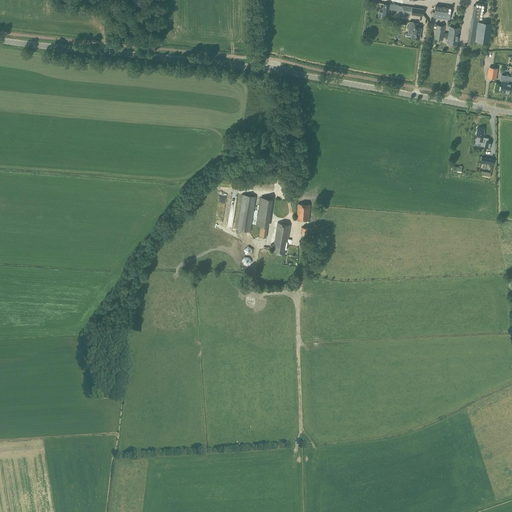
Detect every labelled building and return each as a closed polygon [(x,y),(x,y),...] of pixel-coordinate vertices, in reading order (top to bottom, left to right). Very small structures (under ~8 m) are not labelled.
[(406,19),(407,14),(411,14),(411,15),(423,16),(424,9),(412,7),(401,5),(401,6),(400,11),(400,18),(406,19)] [(444,7),(440,6),(435,6),(434,18),(449,20),(451,8),(444,7)] [(473,6),(472,17),(471,17),(468,44),(475,45),(475,41),(483,42),(486,26),(478,25),(478,21),(481,21),(481,19),(478,18),(480,7),(473,6)] [(493,23),(481,21),(478,21),(478,25),(486,26),(483,42),(490,43),(493,23)] [(412,34),(411,39),(419,40),(421,28),(417,27),(418,23),(413,22),(412,34)] [(436,25),(434,39),(443,40),(445,26),(436,25)] [(449,27),(447,43),(457,45),(460,28),(449,27)] [(489,67),(488,73),(487,78),(496,79),(498,68),(489,67)] [(499,90),(499,91),(511,92),(511,80),(501,78),(500,86),(499,86),(498,89),(499,90)] [(484,129),(478,128),(477,135),(480,136),(479,142),(483,143),(483,142),(485,142),(485,140),(486,140),(486,139),(483,138),(484,133),(484,129)] [(250,232),(256,197),(242,194),(237,230),(250,232)] [(273,199),(260,197),(256,225),(268,227),(273,199)] [(297,220),(309,221),(310,204),(298,204),(297,220)] [(285,254),(291,225),(278,223),(273,252),(285,254)] [(261,227),(259,236),(266,238),(268,228),(261,227)] [(312,235),(313,228),(302,227),(301,234),(312,235)] [(246,255),(252,255),(252,249),(248,246),(247,247),(244,250),(246,255)] [(242,261),(244,265),(249,266),(252,262),(249,257),(246,257),(244,257),(242,261)]
